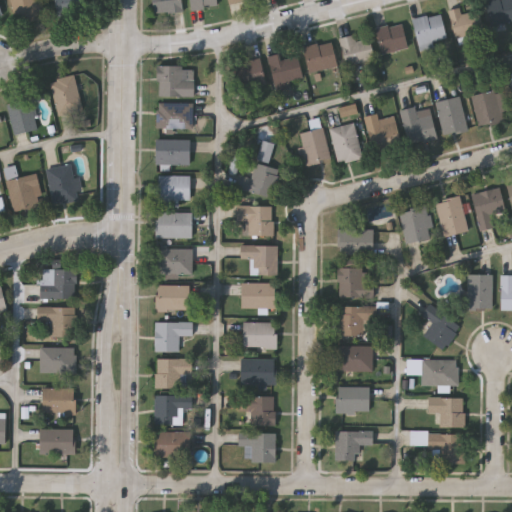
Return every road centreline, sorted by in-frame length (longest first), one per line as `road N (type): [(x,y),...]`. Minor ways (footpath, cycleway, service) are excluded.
road 1 (residential): [(511,488),(0,483)]
road 2 (residential): [(309,487),(319,205),(511,152)]
road 3 (residential): [(126,44),(186,46),(369,0)]
road 4 (secondary): [(123,230),(113,265),(107,418)]
road 5 (secondary): [(131,485),(130,316)]
road 6 (secondary): [(126,64),(123,230)]
road 7 (residential): [(499,488),(499,353)]
road 8 (residential): [(126,44),(0,61)]
road 9 (tertiary): [(0,253),(123,230)]
